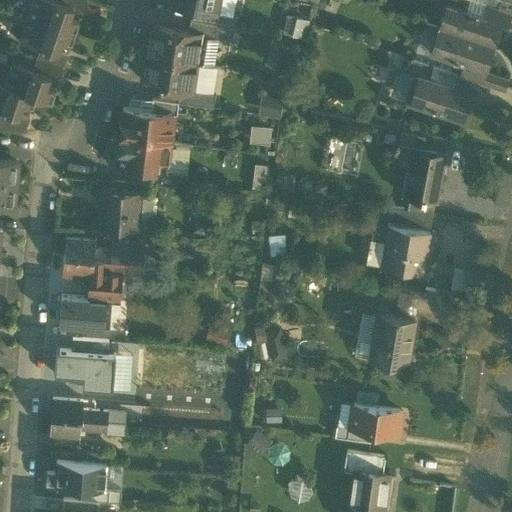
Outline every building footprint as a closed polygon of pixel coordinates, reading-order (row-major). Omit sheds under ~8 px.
[(56,0),(32,0),(27,16),(75,32),(78,20),(69,17),(72,8),(73,6),(56,0)] [(56,0),(73,6),(72,8),(82,11),(85,0),(56,0)] [(218,0),(169,0),(169,2),(193,7),(216,12),(216,9),(218,0)] [(511,0),(499,0),(497,6),(511,11),(511,0)] [(485,15),(448,2),(440,25),(490,42),(498,21),(498,20),(485,15)] [(497,6),(489,4),(485,15),(498,20),(498,21),(507,24),(511,11),(497,6)] [(216,12),(193,7),(190,19),(225,25),(228,12),(216,9),(216,12)] [(75,32),(27,16),(20,39),(40,46),(57,52),(58,50),(61,40),(71,43),(75,32)] [(225,25),(190,19),(188,31),(199,33),(199,35),(216,37),(232,40),(234,27),(225,25)] [(490,42),(440,25),(431,52),(462,62),(481,69),(482,68),(490,42)] [(188,31),(155,26),(151,29),(147,54),(194,62),(194,63),(212,66),(216,37),(199,35),(199,33),(188,31)] [(57,52),(40,46),(36,57),(63,66),(67,53),(58,50),(57,52)] [(194,62),(147,54),(143,79),(146,84),(179,89),(190,91),(190,89),(194,63),(194,62)] [(63,66),(36,57),(33,68),(50,74),(49,76),(58,79),(63,66)] [(33,68),(12,62),(4,84),(36,96),(51,101),(55,89),(46,86),(49,76),(50,74),(33,68)] [(481,69),(462,62),(458,74),(489,84),(504,89),(508,77),(482,68),(481,69)] [(455,85),(419,73),(409,101),(460,118),(469,93),(469,90),(455,85)] [(489,84),(458,74),(455,85),(469,90),(469,93),(472,94),(473,93),(484,96),(489,84)] [(36,96),(4,84),(0,82),(0,108),(2,109),(19,115),(20,113),(23,104),(32,107),(36,96)] [(190,91),(179,89),(177,101),(178,101),(213,107),(215,93),(190,89),(190,91)] [(177,101),(152,98),(150,110),(173,113),(173,114),(176,114),(178,101),(177,101)] [(150,110),(122,107),(121,123),(120,123),(119,136),(170,142),(173,114),(173,113),(150,110)] [(19,115),(2,109),(0,114),(0,128),(24,130),(29,117),(20,113),(19,115)] [(264,139),(264,124),(249,123),(249,139),(264,139)] [(425,135),(400,131),(398,143),(412,146),(423,148),(425,135)] [(170,142),(119,136),(117,150),(119,151),(117,166),(151,169),(167,171),(167,170),(170,142)] [(423,148),(412,146),(402,194),(409,195),(434,200),(436,201),(445,152),(423,148)] [(0,159),(0,183),(17,184),(17,179),(15,176),(16,161),(0,159)] [(187,172),(167,170),(167,171),(151,169),(149,181),(185,185),(187,172)] [(17,184),(0,183),(0,206),(12,207),(13,193),(16,190),(17,184)] [(141,193),(100,190),(97,227),(139,229),(141,193)] [(434,200),(409,195),(406,209),(432,212),(434,200)] [(432,212),(406,209),(404,223),(430,226),(432,212)] [(370,236),(381,237),(382,223),(371,222),(370,236)] [(428,232),(388,225),(382,264),(422,271),(428,232)] [(95,240),(65,237),(64,255),(93,258),(95,240)] [(143,244),(95,240),(93,258),(142,262),(143,244)] [(89,297),(89,299),(109,301),(117,301),(119,271),(141,273),(142,262),(93,258),(64,255),(62,274),(91,277),(89,297)] [(395,314),(414,317),(418,294),(400,292),(395,314)] [(61,295),(58,324),(107,328),(109,301),(89,299),(89,297),(61,295)] [(395,314),(377,311),(369,358),(400,363),(403,346),(409,347),(414,317),(395,314)] [(265,332),(269,359),(286,356),(281,329),(265,332)] [(107,340),(72,338),(71,349),(106,352),(107,340)] [(115,352),(106,352),(71,349),(55,348),(53,374),(82,376),(81,386),(112,389),(115,352)] [(82,400),(52,397),(51,416),(80,419),(81,408),(82,400)] [(399,409),(353,403),(350,427),(372,430),(396,433),(399,409)] [(107,410),(81,408),(80,419),(107,420),(107,410)] [(125,422),(126,410),(108,408),(107,410),(107,420),(125,422)] [(80,419),(51,416),(49,435),(79,437),(79,429),(80,419)] [(107,420),(80,419),(79,429),(106,431),(107,420)] [(125,422),(107,420),(106,431),(124,432),(125,422)] [(350,427),(336,425),(334,436),(370,441),(372,430),(350,427)] [(374,472),(381,473),(383,456),(347,451),(344,468),(355,469),(374,472)] [(85,488),(105,490),(107,465),(55,461),(55,473),(47,472),(46,485),(85,488)] [(374,472),(355,469),(349,508),(368,511),(374,472)] [(381,473),(374,472),(368,511),(376,511),(381,511),(386,481),(394,482),(395,476),(381,473)] [(121,491),(85,488),(84,500),(97,501),(120,503),(121,491)] [(64,511),(96,511),(97,501),(84,500),(62,498),(61,511),(64,511)]
